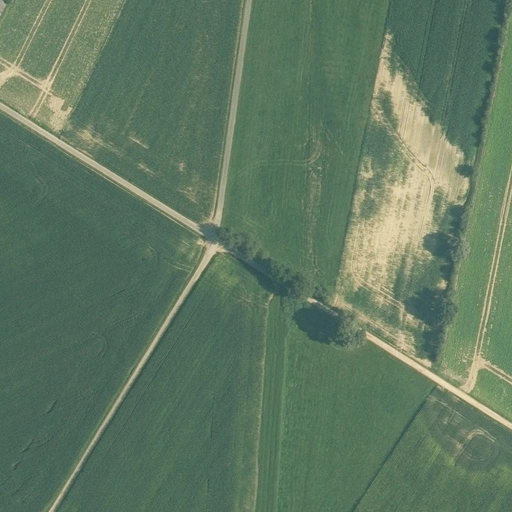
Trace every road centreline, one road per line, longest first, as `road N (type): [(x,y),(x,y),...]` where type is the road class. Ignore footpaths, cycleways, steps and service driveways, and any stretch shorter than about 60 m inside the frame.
road 1 (track): [(215,238),(511,422)]
road 2 (track): [(51,511),(215,238)]
